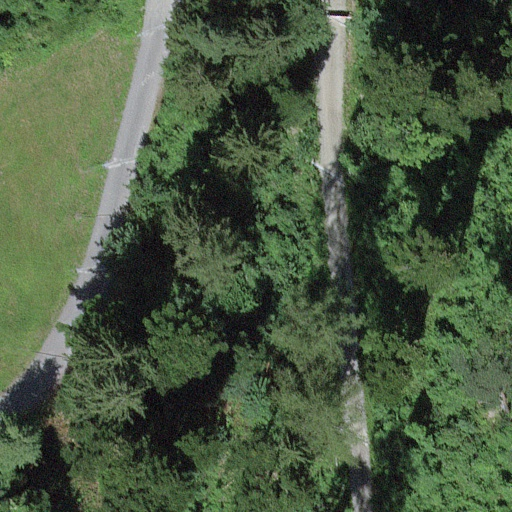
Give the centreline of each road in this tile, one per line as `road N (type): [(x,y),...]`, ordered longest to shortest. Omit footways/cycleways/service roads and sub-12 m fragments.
road 1 (track): [(360,511),(335,283),(333,71),(346,0)]
road 2 (trunk): [(438,511),(451,0)]
road 3 (track): [(0,411),(64,336),(96,263),(160,0)]
